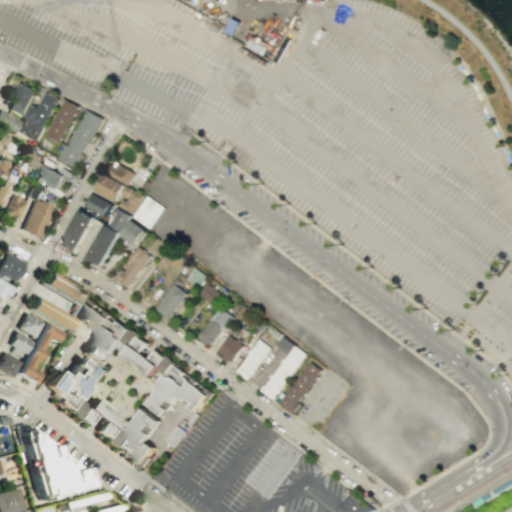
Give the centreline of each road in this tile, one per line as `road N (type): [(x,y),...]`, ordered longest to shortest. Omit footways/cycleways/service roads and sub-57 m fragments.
road 1 (tertiary): [(505,420),(481,380),(206,170),(13,55)]
road 2 (residential): [(43,254),(97,280),(401,511)]
road 3 (residential): [(0,329),(122,113)]
road 4 (residential): [(135,483),(25,399)]
